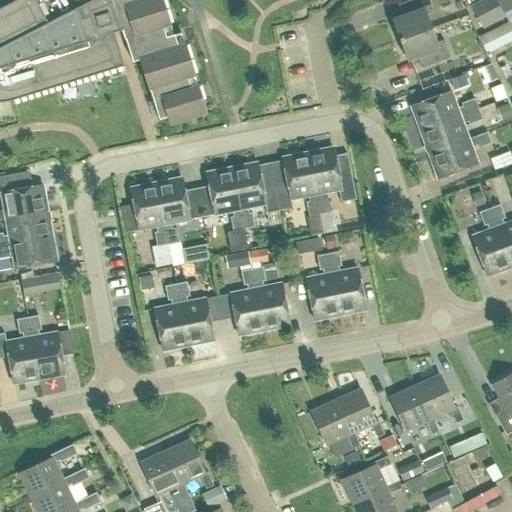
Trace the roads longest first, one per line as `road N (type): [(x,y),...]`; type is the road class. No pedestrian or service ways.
road 1 (residential): [(335,121),(113,164),(94,175),(82,203),(116,393)]
road 2 (residential): [(445,329),(380,141),(364,122),(335,121)]
road 3 (residential): [(202,377),(445,329)]
road 4 (residential): [(263,511),(202,377)]
